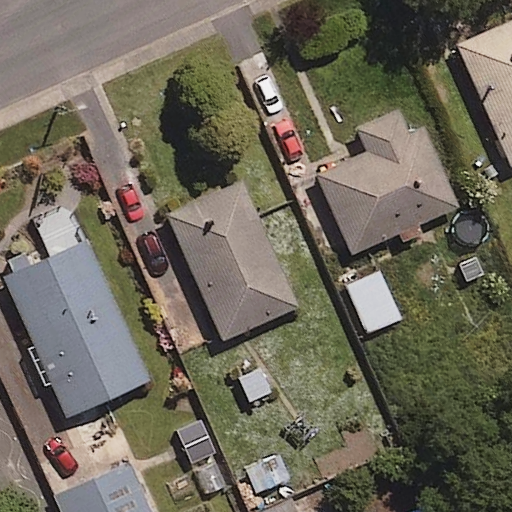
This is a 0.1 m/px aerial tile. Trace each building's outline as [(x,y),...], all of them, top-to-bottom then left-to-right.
[(511,164),(511,18),(451,46),(505,168),(511,164)] [(344,254),(390,235),(394,244),(418,234),(414,224),(450,210),(417,132),(404,138),(392,111),(347,130),(357,152),(309,172),(344,254)] [(291,308),(236,183),(160,216),(215,342),(291,308)] [(142,382),(68,213),(38,226),(51,255),(0,277),(62,418),(142,382)] [(394,320),(373,273),(341,287),(362,334),(394,320)] [(146,511),(126,465),(51,499),(57,511),(146,511)] [(293,511),(287,498),(255,511),(293,511)]
